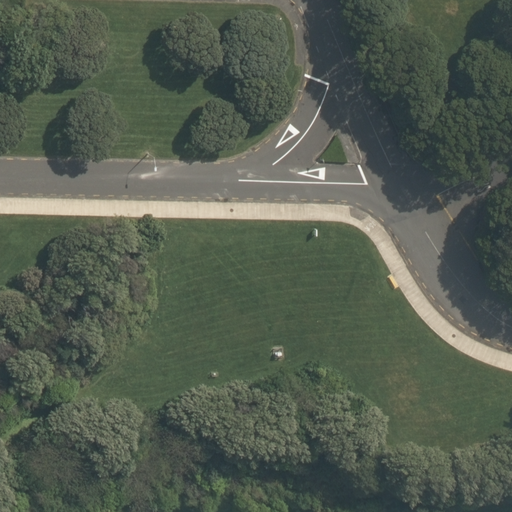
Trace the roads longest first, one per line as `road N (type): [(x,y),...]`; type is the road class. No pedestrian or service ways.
road 1 (unclassified): [(411,207),(363,185),(336,183),(0,177)]
road 2 (unclassified): [(511,326),(467,297),(411,207)]
